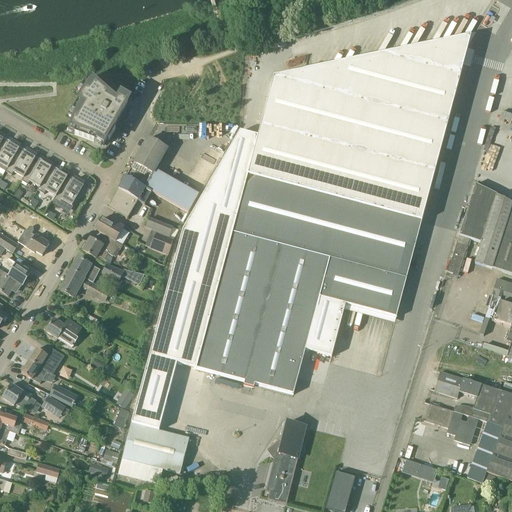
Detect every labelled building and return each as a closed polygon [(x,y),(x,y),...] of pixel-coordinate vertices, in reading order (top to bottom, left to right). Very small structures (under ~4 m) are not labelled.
[(273,79),(261,127),(247,177),(224,268),(196,370),(245,383),(244,387),(254,390),(255,385),(293,396),(319,299),(326,305),(329,302),(345,306),(343,312),(394,325),(420,228),(421,223),(422,223),(437,167),(465,58),(469,46),(459,40),(456,47),(449,43),(446,48),(445,49),(438,45),(434,51),(427,47),(423,53),(416,49),(413,56),(405,51),(402,58),(395,54),(391,60),(384,56),(380,62),(373,58),(369,65),(362,61),(358,67),(351,63),(347,69),(340,65),(336,72),(328,68),(324,75),(316,70),(312,77),(305,72),(304,72),(304,73),(274,79),(273,79)] [(74,119),(69,134),(95,143),(95,141),(103,146),(108,138),(117,122),(115,121),(122,108),(106,98),(108,95),(89,79),(81,90),(85,93),(81,97),(73,112),(77,115),(74,119)] [(199,196),(155,171),(167,150),(148,139),(126,178),(152,193),(188,214),(199,196)] [(186,175),(202,183),(221,147),(206,139),(186,175)] [(12,145),(3,140),(0,145),(0,169),(5,172),(7,169),(19,149),(21,146),(14,142),(12,145)] [(28,155),(19,149),(7,169),(5,172),(12,176),(14,173),(23,179),(35,159),(37,156),(30,151),(28,155)] [(44,164),(35,159),(23,179),(21,182),(28,186),(30,182),(39,188),(51,168),(53,165),(46,161),(44,164)] [(60,174),(51,168),(39,188),(37,191),(44,195),(46,192),(55,197),(67,178),(69,174),(62,170),(60,174)] [(76,183),(67,178),(55,197),(53,201),(60,204),(62,201),(72,207),(81,192),(81,193),(86,185),(78,180),(76,183)] [(144,206),(152,193),(126,178),(118,191),(138,202),(144,206)] [(511,275),(511,204),(496,197),(496,196),(475,186),(456,247),(447,273),(453,275),(452,277),(457,279),(470,240),(481,244),(475,264),(511,275)] [(19,200),(23,193),(18,190),(14,197),(19,200)] [(128,219),(138,202),(118,191),(108,208),(128,219)] [(29,206),(35,210),(38,203),(32,200),(29,206)] [(53,222),(56,216),(50,212),(46,217),(53,222)] [(116,224),(114,227),(102,219),(95,231),(110,239),(117,243),(125,229),(116,224)] [(145,229),(169,239),(173,229),(149,220),(145,229)] [(151,232),(145,248),(163,256),(169,258),(171,250),(169,249),(173,241),(169,239),(145,229),(145,230),(151,232)] [(49,245),(36,237),(35,237),(25,231),(18,243),(28,250),(27,250),(34,254),(35,252),(42,257),(49,245)] [(0,246),(13,255),(18,247),(0,235),(0,246)] [(110,239),(105,248),(90,239),(82,252),(103,265),(108,266),(110,264),(113,257),(116,259),(123,248),(116,244),(117,243),(110,239)] [(13,270),(9,277),(18,283),(17,283),(22,286),(31,274),(23,268),(8,259),(5,264),(13,270)] [(93,284),(100,271),(78,259),(70,272),(85,280),(91,283),(93,284)] [(107,266),(102,275),(118,283),(122,277),(128,280),(132,273),(124,271),(124,273),(107,266)] [(9,277),(0,271),(0,292),(8,298),(13,289),(17,292),(21,286),(22,287),(22,286),(17,283),(18,283),(9,277)] [(60,291),(75,300),(85,280),(70,272),(60,291)] [(506,357),(511,359),(511,285),(497,280),(488,308),(496,310),(498,303),(500,304),(494,323),(511,329),(506,342),(511,344),(506,357)] [(93,284),(91,283),(87,291),(86,294),(91,297),(100,302),(105,291),(97,287),(93,284)] [(162,295),(154,330),(173,334),(180,302),(168,299),(169,297),(162,295)] [(149,308),(149,309),(145,320),(151,322),(155,311),(149,308)] [(68,321),(64,327),(54,320),(46,333),(71,349),(78,339),(76,338),(82,330),(68,321)] [(176,344),(167,341),(152,338),(131,424),(136,425),(136,427),(131,426),(118,476),(158,486),(162,472),(180,476),(189,439),(154,430),(176,344)] [(52,350),(47,357),(37,350),(29,362),(47,374),(48,373),(55,363),(59,365),(64,358),(52,350)] [(91,368),(101,373),(105,365),(94,360),(91,368)] [(56,377),(48,373),(47,374),(29,362),(21,374),(40,386),(45,378),(54,382),(56,377)] [(474,384),(449,376),(440,373),(434,392),(457,400),(459,394),(469,397),(474,384)] [(49,397),(72,409),(79,398),(55,385),(49,397)] [(23,391),(22,393),(11,386),(2,399),(14,407),(15,406),(30,412),(36,402),(30,398),(31,396),(23,391)] [(455,408),(454,413),(478,421),(487,424),(503,429),(511,402),(511,396),(482,387),(473,411),(464,408),(455,408)] [(120,397),(129,403),(134,396),(125,390),(120,397)] [(42,408),(52,414),(59,419),(65,409),(48,398),(42,408)] [(511,402),(503,429),(486,474),(511,483),(511,402)] [(447,435),(455,437),(454,442),(470,447),(478,421),(454,413),(430,406),(424,422),(448,430),(447,435)] [(0,429),(9,433),(18,436),(22,426),(15,424),(16,422),(17,420),(0,414),(0,429)] [(22,423),(42,430),(45,423),(25,415),(22,423)] [(125,426),(116,422),(114,429),(123,433),(125,426)] [(268,501),(286,505),(305,428),(287,424),(283,440),(271,449),(276,455),(266,493),(270,494),(268,501)] [(486,474),(503,429),(487,424),(467,480),(482,485),(486,474)] [(0,444),(5,446),(9,433),(0,429),(0,444)] [(119,450),(121,444),(113,441),(111,447),(119,450)] [(356,471),(362,448),(345,444),(340,467),(356,471)] [(26,461),(27,455),(9,450),(7,456),(26,461)] [(112,464),(115,454),(106,451),(103,461),(112,464)] [(405,461),(401,474),(433,483),(437,470),(405,461)] [(60,471),(56,470),(38,465),(36,473),(57,479),(60,471)] [(95,466),(92,474),(100,477),(106,479),(108,471),(103,469),(95,466)] [(333,480),(324,511),(345,511),(353,485),(333,480)] [(9,495),(12,485),(0,481),(0,493),(2,495),(2,493),(9,495)] [(108,487),(97,485),(96,490),(107,493),(108,487)] [(144,498),(154,500),(155,494),(146,491),(144,498)] [(167,511),(184,511),(187,502),(170,498),(167,511)]
